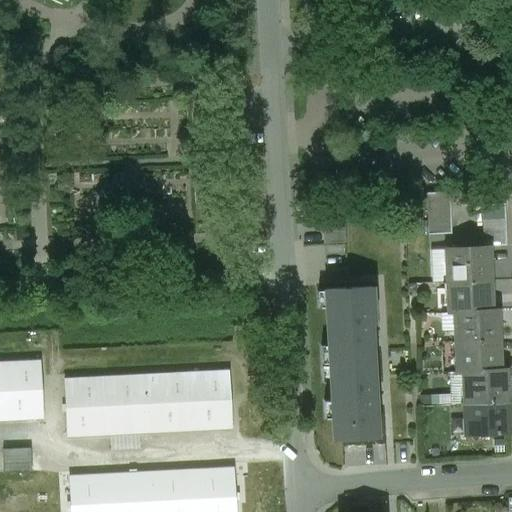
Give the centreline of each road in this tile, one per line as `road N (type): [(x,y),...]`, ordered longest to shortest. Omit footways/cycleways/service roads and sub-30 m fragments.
road 1 (residential): [(296,493),(267,0)]
road 2 (residential): [(511,474),(296,493)]
